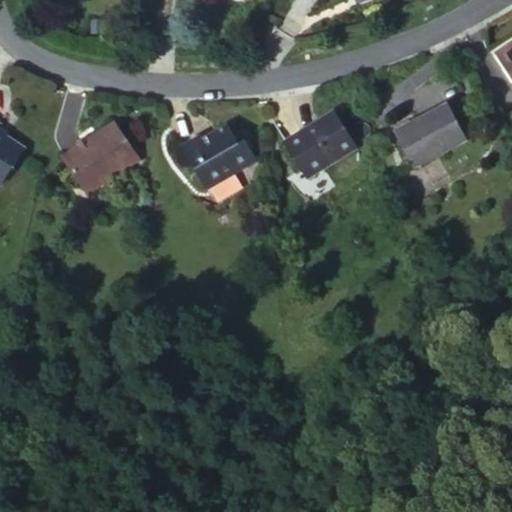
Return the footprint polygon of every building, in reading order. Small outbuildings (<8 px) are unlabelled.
[(511,96),(511,60),(509,63),(505,57),(490,67),(511,96)] [(441,112),(388,142),(408,177),(461,147),(441,112)] [(327,120),(278,150),(299,186),(349,156),(327,120)] [(190,196),(243,161),(232,144),(224,149),(212,129),(166,157),(190,196)] [(81,206),(134,171),(110,133),(57,166),(81,206)] [(0,191),(16,163),(0,154),(0,191)]
